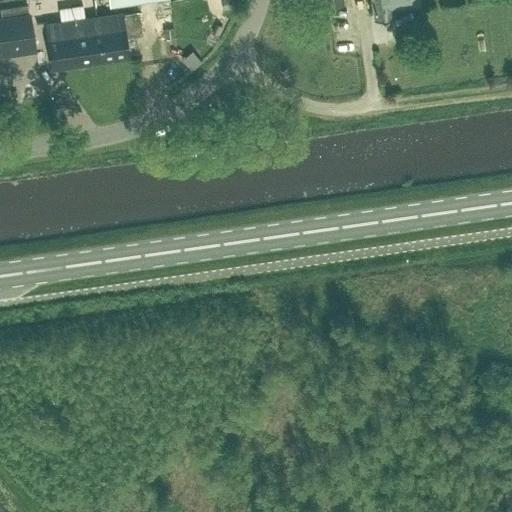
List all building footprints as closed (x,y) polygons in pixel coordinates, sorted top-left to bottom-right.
[(368,0),(371,16),(391,13),(389,4),(415,1),(415,0),(368,0)] [(0,51),(18,49),(33,47),(29,11),(0,15),(0,51)] [(97,15),(96,16),(101,58),(126,55),(126,54),(125,54),(123,36),(141,34),(138,11),(97,16),(97,15)] [(101,58),(96,16),(46,22),(52,64),(101,58)] [(394,19),(377,20),(377,41),(394,40),(394,19)]
